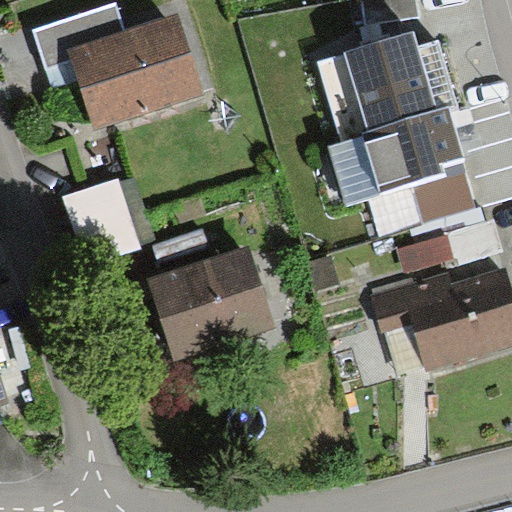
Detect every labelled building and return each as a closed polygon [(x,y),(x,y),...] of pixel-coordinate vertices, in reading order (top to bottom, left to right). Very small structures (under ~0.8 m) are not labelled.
[(422,0),(366,0),(367,20),(424,17),(422,0)] [(182,19),(59,51),(82,137),(205,105),(182,19)] [(426,19),(299,60),(337,178),(465,136),(426,19)] [(128,179),(73,194),(92,263),(147,247),(128,179)] [(511,353),(511,322),(486,239),(371,274),(405,386),(511,353)] [(288,338),(262,257),(138,296),(163,377),(288,338)] [(0,341),(0,409),(19,403),(0,341)]
